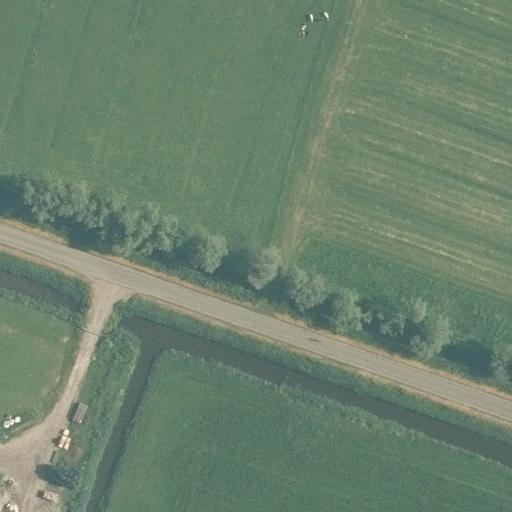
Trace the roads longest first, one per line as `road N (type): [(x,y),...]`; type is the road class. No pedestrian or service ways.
road 1 (unclassified): [(511,412),(0,234)]
road 2 (track): [(25,511),(114,273)]
